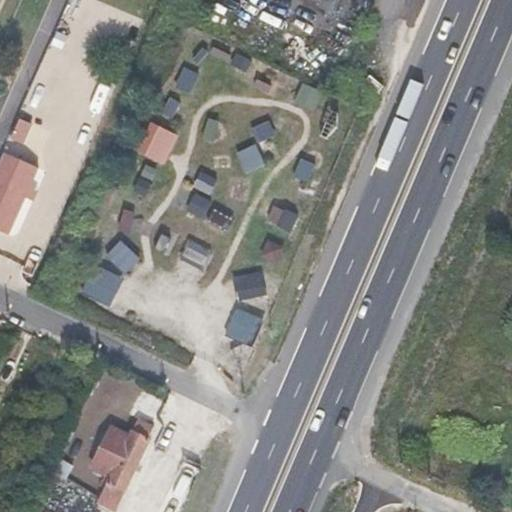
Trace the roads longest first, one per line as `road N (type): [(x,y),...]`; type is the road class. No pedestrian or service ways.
road 1 (primary): [(461,0),(274,430)]
road 2 (primary): [(348,372),(509,0)]
road 3 (residential): [(0,297),(274,430)]
road 4 (primary): [(289,511),(348,372)]
